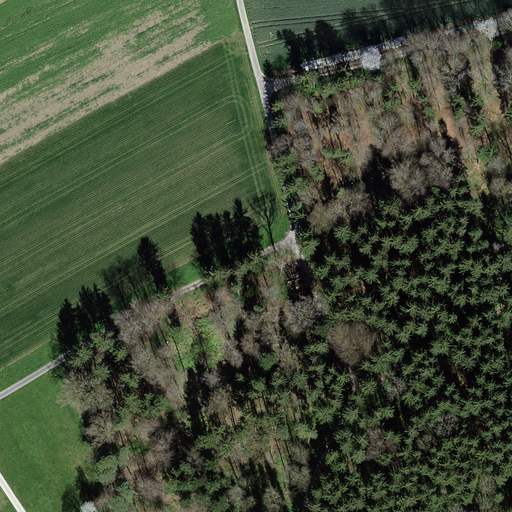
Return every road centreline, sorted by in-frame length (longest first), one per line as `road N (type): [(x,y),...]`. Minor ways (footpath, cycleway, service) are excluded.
road 1 (track): [(290,237),(352,389),(303,511)]
road 2 (track): [(350,379),(383,376),(511,302)]
